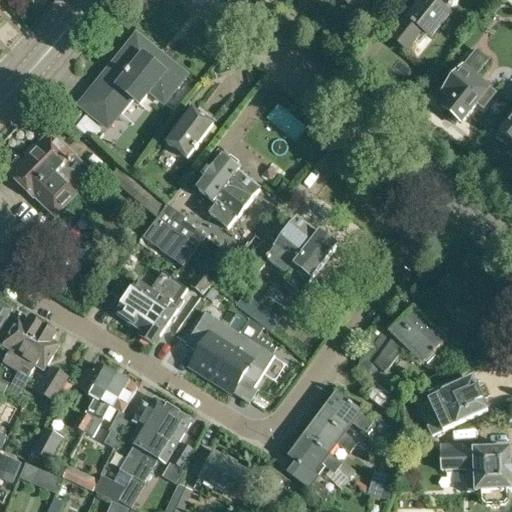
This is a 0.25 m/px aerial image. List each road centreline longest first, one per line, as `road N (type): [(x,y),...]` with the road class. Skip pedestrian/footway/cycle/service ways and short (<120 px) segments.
road 1 (residential): [(453,200),(286,429),(265,442),(251,443),(0,287)]
road 2 (tertiary): [(453,200),(209,0)]
road 3 (secondary): [(0,113),(96,0)]
